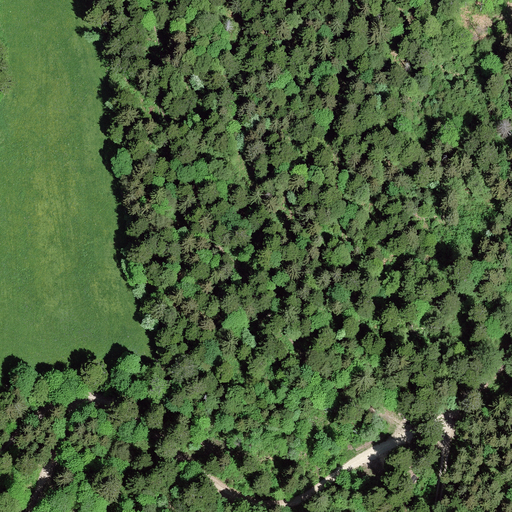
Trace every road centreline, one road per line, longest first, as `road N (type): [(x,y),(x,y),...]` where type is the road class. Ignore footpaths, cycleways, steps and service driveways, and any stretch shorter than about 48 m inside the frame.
road 1 (track): [(421,425),(394,426),(288,341),(191,187),(141,0)]
road 2 (track): [(421,425),(376,365),(336,256),(334,97),(305,0)]
road 3 (track): [(76,398),(112,403),(214,482),(259,500),(292,502),(421,425)]
